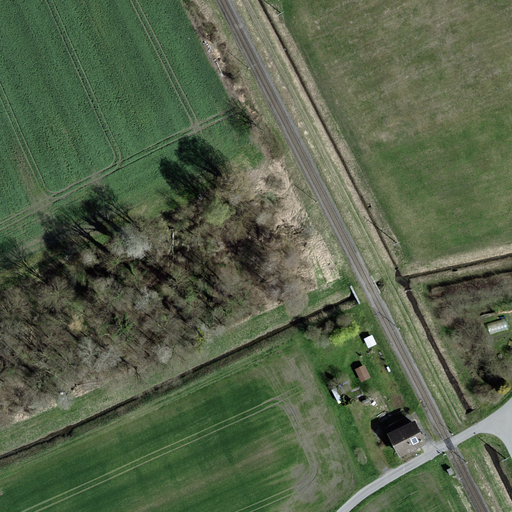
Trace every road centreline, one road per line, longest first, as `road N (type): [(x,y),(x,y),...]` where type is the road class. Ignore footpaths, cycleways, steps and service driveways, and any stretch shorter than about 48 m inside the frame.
road 1 (track): [(456,420),(243,0)]
road 2 (unclassified): [(341,511),(511,404)]
